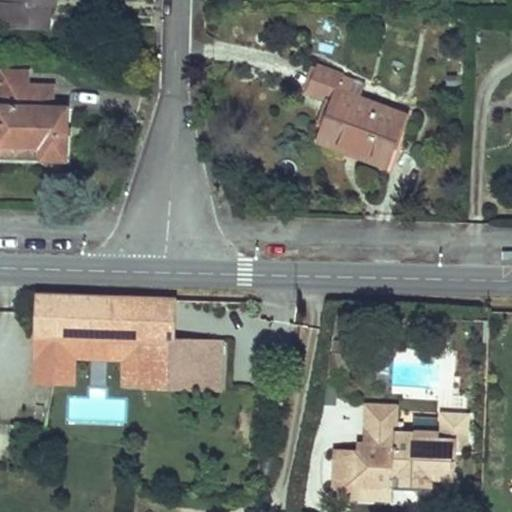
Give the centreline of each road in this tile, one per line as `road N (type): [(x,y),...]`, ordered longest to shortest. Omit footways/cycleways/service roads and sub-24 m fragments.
road 1 (secondary): [(511,282),(166,272)]
road 2 (residential): [(177,0),(166,272)]
road 3 (secondary): [(166,272),(0,268)]
